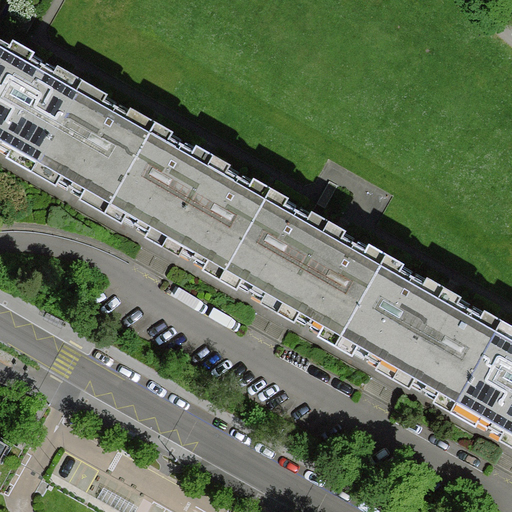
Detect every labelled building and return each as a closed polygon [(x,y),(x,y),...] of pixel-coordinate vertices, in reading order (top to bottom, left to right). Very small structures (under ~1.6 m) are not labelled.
[(83,83),(0,37),(0,151),(34,171),(83,83)] [(156,126),(83,83),(34,171),(107,212),(156,126)] [(213,159),(156,126),(107,212),(165,245),(213,159)] [(271,191),(213,159),(165,245),(223,278),(271,191)] [(329,224),(271,191),(223,278),(280,311),(329,224)] [(386,256),(329,224),(280,311),(337,344),(386,256)] [(444,289),(386,256),(337,344),(395,376),(444,289)] [(502,322),(444,289),(395,376),(453,409),(502,322)] [(511,327),(502,322),(453,409),(511,442),(511,327)]
